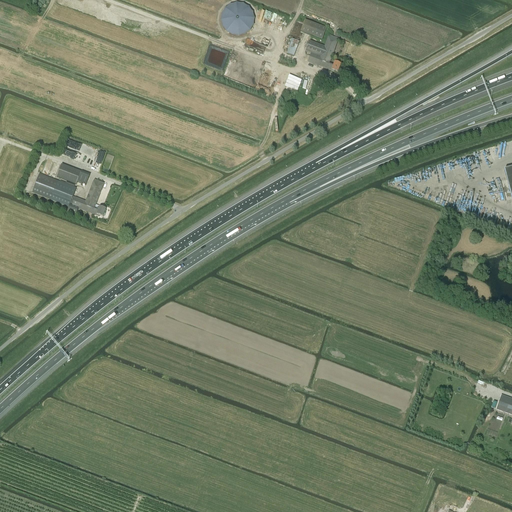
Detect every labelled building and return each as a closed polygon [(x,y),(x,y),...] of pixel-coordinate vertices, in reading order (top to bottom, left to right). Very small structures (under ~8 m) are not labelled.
[(220,13),(219,21),(221,27),(225,32),(231,36),(237,36),(244,34),(249,31),(252,25),(253,20),(251,13),(246,7),(241,4),(234,3),(228,5),(223,9),(221,12),(220,13)] [(305,21),(300,32),(322,41),(326,29),(305,21)] [(309,41),(305,52),(311,54),(307,62),(334,72),(334,71),(338,73),(341,65),(334,63),(333,66),(329,65),(339,39),(329,35),(324,47),(309,41)] [(288,55),(295,56),(298,40),(291,39),(288,55)] [(94,158),(96,150),(70,141),(67,148),(66,147),(63,156),(89,165),(91,157),(94,158)] [(61,165),(57,177),(76,185),(77,182),(86,186),(89,177),(80,174),(81,173),(61,165)] [(86,202),(75,198),(73,197),(76,189),(39,175),(32,194),(68,208),(69,208),(68,210),(76,214),(78,209),(82,211),(86,202)] [(93,183),(86,202),(82,211),(99,217),(99,216),(103,217),(106,210),(100,207),(99,209),(95,208),(103,187),(93,183)] [(511,399),(501,396),(496,410),(511,415),(511,399)]
